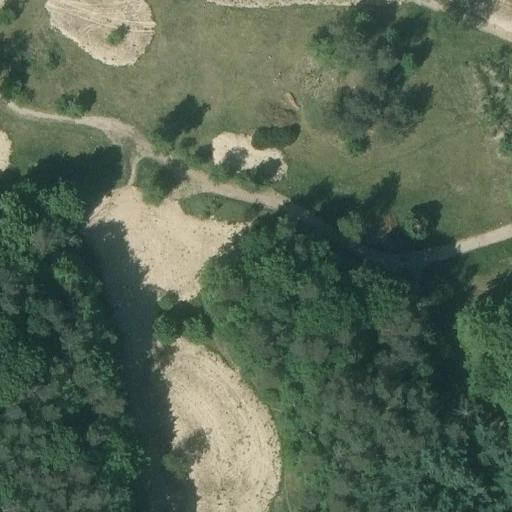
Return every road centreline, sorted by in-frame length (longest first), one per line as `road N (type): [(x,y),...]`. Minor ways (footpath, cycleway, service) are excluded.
road 1 (track): [(0,12),(17,0),(435,0),(511,31)]
road 2 (track): [(200,182),(163,198),(133,228),(132,267),(192,511)]
road 3 (track): [(511,229),(411,257),(200,182)]
road 4 (track): [(511,460),(438,360),(415,313),(411,257)]
road 5 (track): [(200,182),(115,132),(0,101)]
